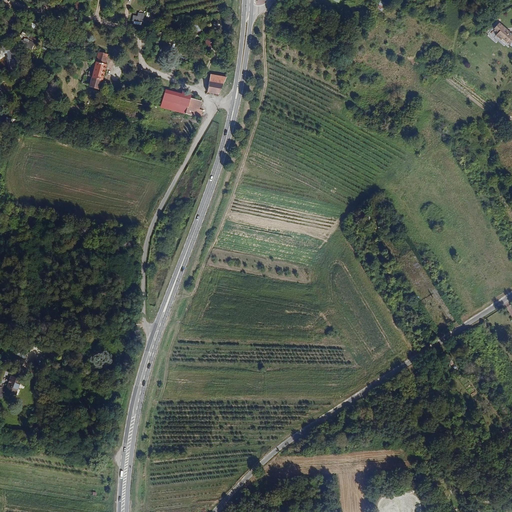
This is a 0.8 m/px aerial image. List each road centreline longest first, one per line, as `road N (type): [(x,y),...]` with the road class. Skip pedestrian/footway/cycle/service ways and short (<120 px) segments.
road 1 (tertiary): [(511,296),(274,450),(215,511)]
road 2 (track): [(271,0),(266,80),(236,183),(193,295),(171,295)]
road 3 (residential): [(234,104),(216,104),(149,228),(141,290),(144,323),(157,331)]
road 4 (primary): [(234,104),(157,331)]
road 5 (track): [(193,295),(153,420),(146,511)]
road 6 (primary): [(157,331),(131,429),(125,511)]
